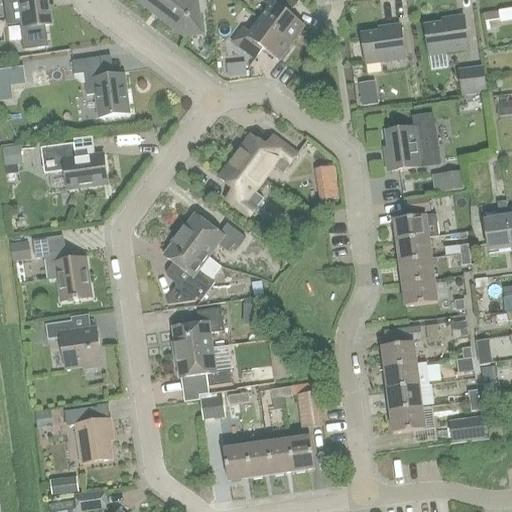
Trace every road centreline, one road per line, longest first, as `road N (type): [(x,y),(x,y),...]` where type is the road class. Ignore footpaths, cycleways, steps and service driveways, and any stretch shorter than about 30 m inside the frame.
road 1 (residential): [(367,499),(345,334),(364,281),(346,154),(262,89),(212,102)]
road 2 (residential): [(212,102),(129,213),(118,243),(153,468),(197,511)]
road 3 (residential): [(94,0),(99,13),(212,102)]
road 4 (residential): [(367,499),(443,489),(511,498)]
